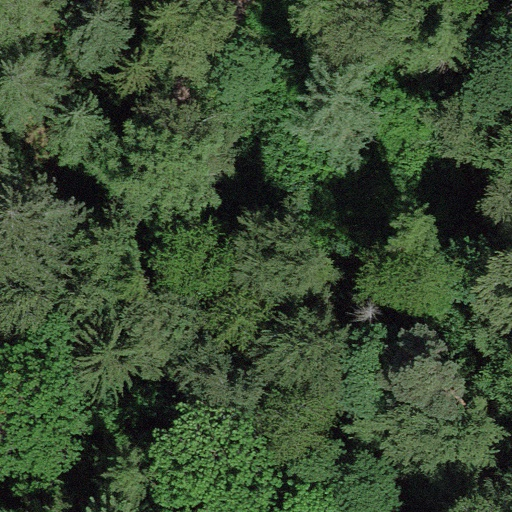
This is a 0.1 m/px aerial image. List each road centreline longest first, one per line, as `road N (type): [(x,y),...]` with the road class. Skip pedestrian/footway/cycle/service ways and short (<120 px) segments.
road 1 (track): [(0,381),(200,0)]
road 2 (track): [(193,511),(152,458),(0,412)]
